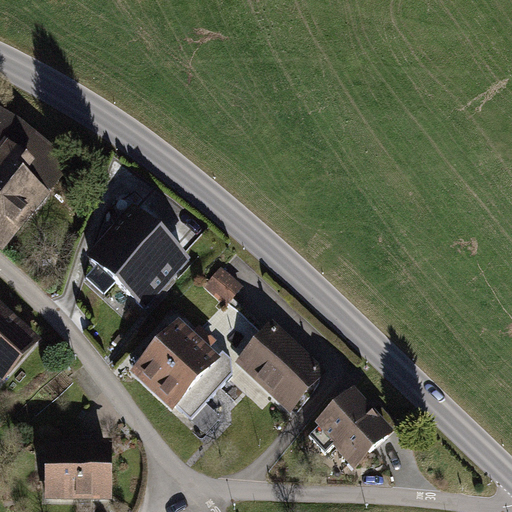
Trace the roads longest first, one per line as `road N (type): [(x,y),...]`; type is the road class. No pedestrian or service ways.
road 1 (tertiary): [(511,477),(219,204),(131,136),(0,61)]
road 2 (residential): [(511,505),(200,491),(173,468),(64,326),(0,265)]
